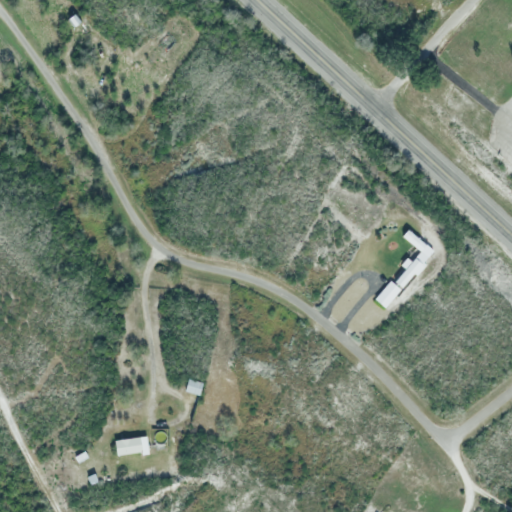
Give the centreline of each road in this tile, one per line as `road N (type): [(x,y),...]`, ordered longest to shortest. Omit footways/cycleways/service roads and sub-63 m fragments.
road 1 (residential): [(0,15),(86,134),(141,230),(168,256),(240,277),(301,307),(436,432),(456,432),(511,388)]
road 2 (residential): [(456,432),(452,452),(468,494),(463,511),(31,466),(0,400)]
road 3 (tertiary): [(258,0),(511,233)]
road 4 (residential): [(378,109),(474,0)]
